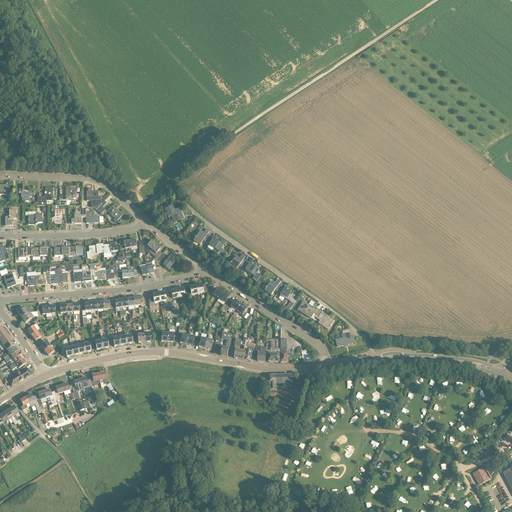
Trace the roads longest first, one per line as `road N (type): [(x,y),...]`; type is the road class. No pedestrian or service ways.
road 1 (unclassified): [(168,185),(436,0)]
road 2 (secondary): [(45,374),(142,352),(278,370),(326,366)]
road 3 (residential): [(168,185),(222,234),(331,309),(375,359)]
road 4 (residential): [(0,300),(142,287),(208,269)]
road 5 (residential): [(326,366),(321,346),(208,269)]
road 6 (residential): [(0,237),(89,235),(148,222)]
road 7 (residential): [(138,213),(98,182),(0,174)]
road 8 (secondary): [(501,373),(440,358),(375,359)]
